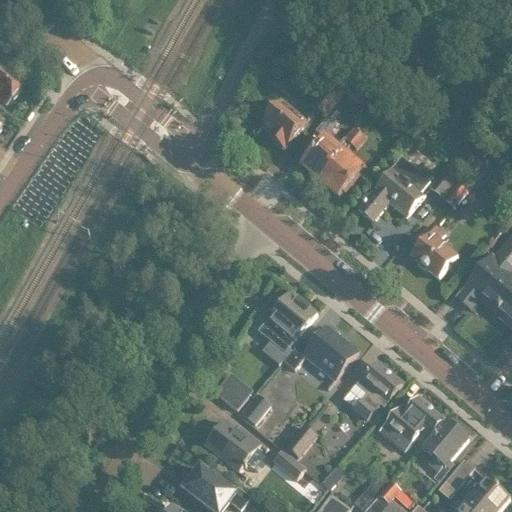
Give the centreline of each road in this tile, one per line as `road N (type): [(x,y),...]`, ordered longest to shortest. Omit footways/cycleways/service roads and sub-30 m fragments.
road 1 (residential): [(84,511),(240,245),(265,217)]
road 2 (residential): [(511,425),(265,217)]
road 3 (residential): [(189,144),(212,121),(271,0)]
road 4 (residential): [(0,197),(62,106),(88,82)]
road 5 (residential): [(189,144),(117,82),(88,82)]
road 6 (residential): [(88,82),(68,50),(0,0)]
road 7 (residential): [(88,82),(156,139),(189,144)]
